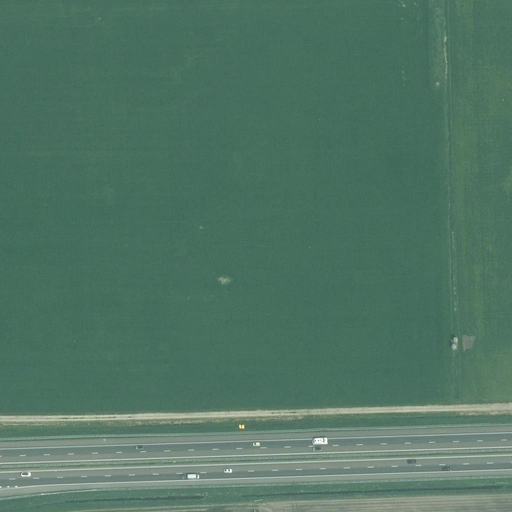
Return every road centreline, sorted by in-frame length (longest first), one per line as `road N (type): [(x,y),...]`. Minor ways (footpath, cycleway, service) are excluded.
road 1 (motorway): [(511,440),(0,456)]
road 2 (motorway): [(0,479),(511,463)]
